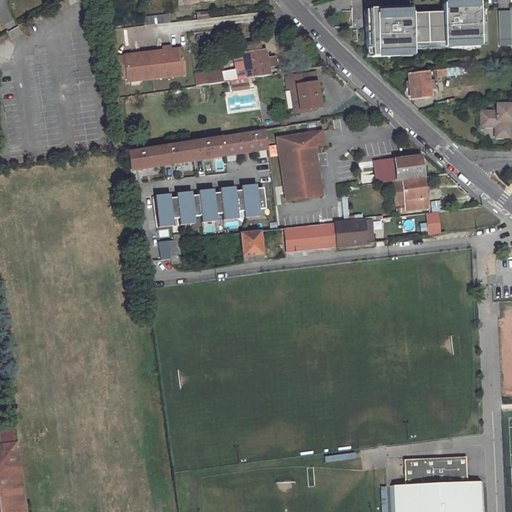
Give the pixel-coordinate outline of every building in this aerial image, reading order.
[(384,9),(364,10),(365,50),(370,49),(371,58),(398,56),(398,51),(412,51),(412,49),(412,45),(443,43),(443,48),(479,47),(477,0),(446,0),(446,5),(441,6),(441,13),(403,14),(402,9),(384,9)] [(511,46),(509,11),(497,12),(499,46),(511,46)] [(167,16),(158,17),(160,25),(168,24),(167,16)] [(158,17),(145,19),(146,27),(160,25),(158,17)] [(194,87),(268,76),(267,67),(274,66),(274,62),(273,57),(265,58),(263,50),(258,51),(257,43),(247,45),(245,46),(239,48),(240,55),(240,58),(234,59),(235,62),(232,63),(233,69),(219,71),(218,71),(193,75),(194,87)] [(225,57),(224,47),(214,49),(216,58),(225,57)] [(161,50),(147,53),(150,78),(161,76),(160,70),(182,67),(179,48),(168,49),(161,50)] [(132,55),(114,58),(116,79),(125,78),(140,76),(140,80),(150,78),(147,53),(132,55)] [(161,76),(183,73),(182,67),(160,70),(161,76)] [(418,73),(408,74),(410,89),(412,101),(431,98),(430,90),(435,89),(433,78),(429,79),(428,71),(418,73)] [(313,73),(288,77),(290,87),(295,87),(299,111),(318,108),(316,90),(313,73)] [(481,112),(480,123),(488,124),(488,127),(495,127),(495,138),(503,138),(510,138),(510,122),(511,122),(511,117),(511,105),(497,106),(497,113),(481,112)] [(267,148),(264,130),(242,134),(245,152),(267,148)] [(321,146),(320,132),(312,133),(314,147),(321,146)] [(276,138),(281,174),(317,169),(315,157),(314,147),(312,133),(276,138)] [(221,137),(224,155),(245,152),(242,134),(221,137)] [(190,142),(193,160),(224,155),(221,137),(190,142)] [(158,147),(161,166),(193,160),(190,142),(158,147)] [(161,166),(158,147),(127,151),(130,171),(161,166)] [(419,155),(374,162),(377,184),(401,181),(404,208),(425,205),(424,195),(421,168),(419,155)] [(317,169),(281,174),(285,201),(320,196),(317,169)] [(240,190),(242,211),(243,218),(258,216),(258,209),(264,208),(262,188),(248,190),(248,185),(239,186),(240,190)] [(218,189),(219,193),(221,213),(222,220),(237,218),(236,212),(242,211),(240,190),(227,192),(226,188),(218,189)] [(197,195),(200,216),(201,223),(216,221),(215,214),(221,213),(219,193),(205,195),(205,190),(197,191),(197,195)] [(175,194),(175,198),(178,219),(178,225),(194,223),(193,217),(200,216),(197,195),(183,197),(183,193),(175,194)] [(178,219),(175,198),(162,200),(161,195),(153,196),(157,228),(172,226),(172,219),(178,219)] [(349,217),(347,197),(340,197),(342,218),(349,217)] [(430,201),(431,211),(441,210),(440,200),(430,201)] [(437,214),(427,215),(429,235),(440,234),(437,214)] [(371,221),(365,222),(366,236),(373,235),(371,221)] [(285,230),(287,252),(336,247),(371,243),(373,243),(373,235),(366,236),(365,222),(343,224),(285,230)] [(261,232),(241,235),(245,264),(256,263),(265,261),(261,232)] [(161,262),(171,260),(169,242),(158,244),(161,262)] [(176,242),(169,242),(171,263),(178,263),(176,242)] [(511,325),(503,326),(506,399),(511,399),(511,325)] [(26,511),(13,419),(0,421),(3,436),(4,445),(0,445),(0,511),(26,511)] [(483,511),(482,485),(466,485),(465,460),(402,463),(403,488),(389,489),(389,511),(483,511)]
